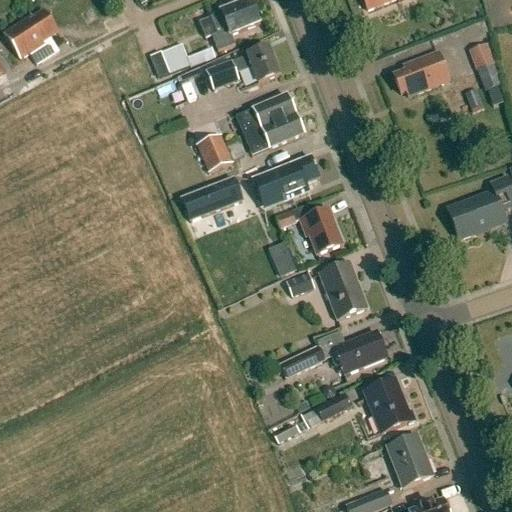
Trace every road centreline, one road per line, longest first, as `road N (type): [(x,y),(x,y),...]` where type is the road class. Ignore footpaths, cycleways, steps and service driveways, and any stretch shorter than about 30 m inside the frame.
road 1 (unclassified): [(421,326),(296,0)]
road 2 (unclassified): [(489,511),(421,326)]
